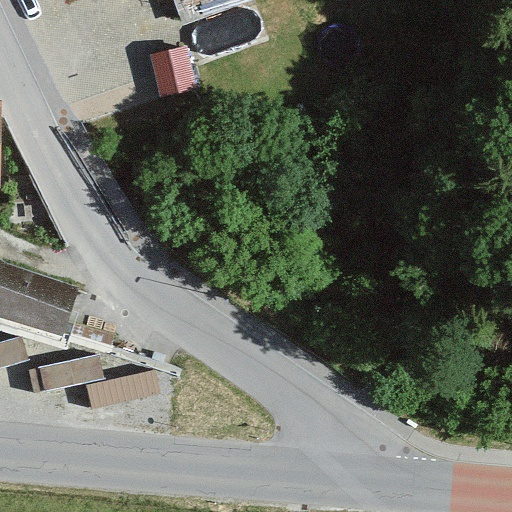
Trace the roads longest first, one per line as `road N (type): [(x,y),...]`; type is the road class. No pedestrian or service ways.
road 1 (unclassified): [(365,489),(328,417),(135,281),(41,156),(0,58)]
road 2 (tertiary): [(365,489),(0,456)]
road 3 (tertiary): [(511,501),(365,489)]
